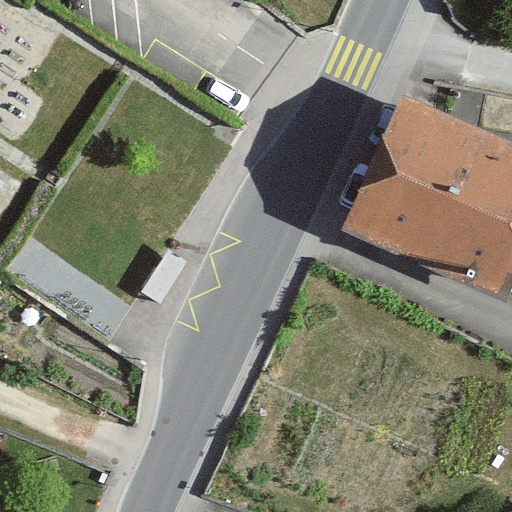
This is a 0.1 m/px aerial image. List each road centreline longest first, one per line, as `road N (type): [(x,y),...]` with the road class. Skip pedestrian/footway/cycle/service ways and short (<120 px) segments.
road 1 (secondary): [(332,114),(270,224),(148,511)]
road 2 (residential): [(332,114),(190,0)]
road 3 (secondary): [(379,0),(332,114)]
